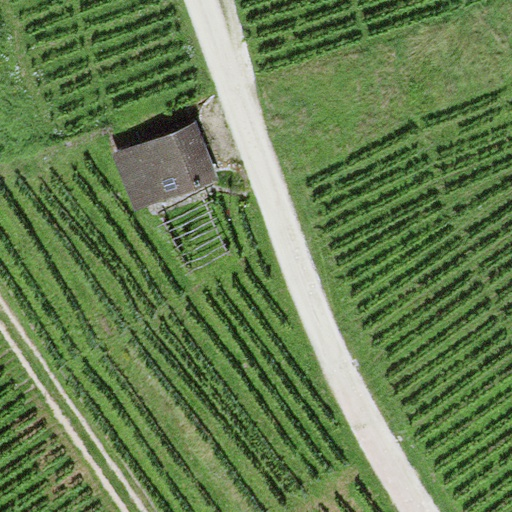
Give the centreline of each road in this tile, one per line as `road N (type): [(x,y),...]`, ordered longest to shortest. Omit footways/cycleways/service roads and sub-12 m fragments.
road 1 (unclassified): [(422,511),(324,322),(203,0)]
road 2 (track): [(125,511),(0,325)]
